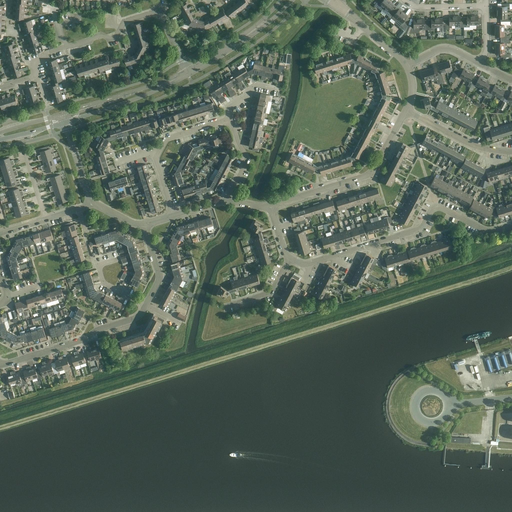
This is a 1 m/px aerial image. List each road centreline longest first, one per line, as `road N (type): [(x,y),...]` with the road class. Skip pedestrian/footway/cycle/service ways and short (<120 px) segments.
road 1 (residential): [(288,258),(311,263),(420,229),(435,208),(485,230),(511,223)]
road 2 (residential): [(269,205),(373,171),(405,109)]
road 3 (residential): [(0,364),(82,341),(146,305)]
